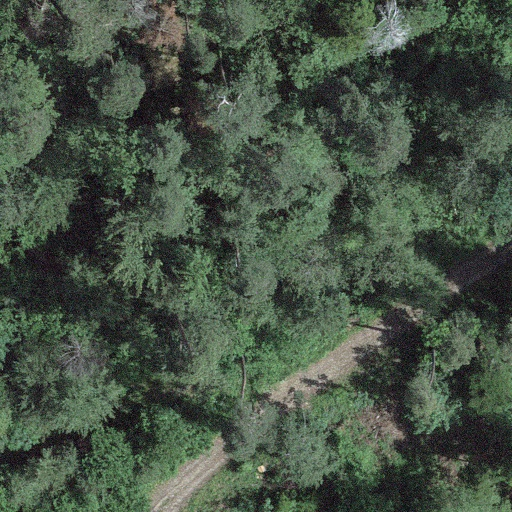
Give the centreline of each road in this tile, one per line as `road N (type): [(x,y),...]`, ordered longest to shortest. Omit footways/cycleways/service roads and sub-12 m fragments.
road 1 (track): [(176,511),(228,455),(511,246)]
road 2 (track): [(385,339),(77,416),(0,445)]
